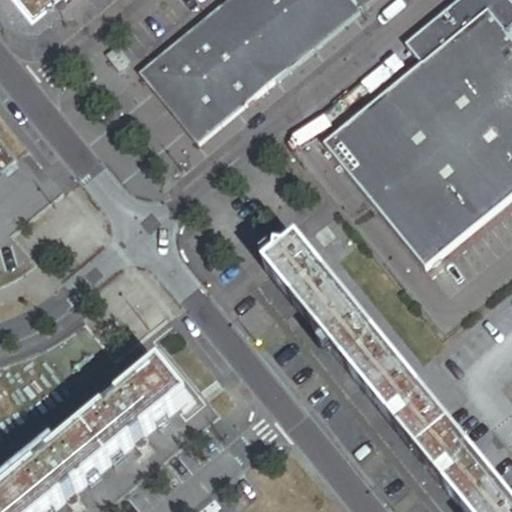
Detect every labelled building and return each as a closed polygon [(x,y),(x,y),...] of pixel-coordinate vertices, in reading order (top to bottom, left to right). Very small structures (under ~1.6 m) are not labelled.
[(238,0),(141,80),(199,150),(294,72),(363,15),(353,3),(356,0),(238,0)] [(424,70),(326,151),(427,275),(511,205),(511,44),(507,38),(511,33),(511,6),(506,0),(468,0),(407,50),(424,70)] [(356,0),(353,3),(363,15),(381,0),(356,0)] [(0,179),(3,177),(6,182),(17,173),(13,168),(15,166),(0,147),(0,179)] [(511,511),(511,507),(300,250),(268,277),(460,511),(511,511)] [(165,375),(0,509),(0,511),(61,511),(191,407),(165,375)]
